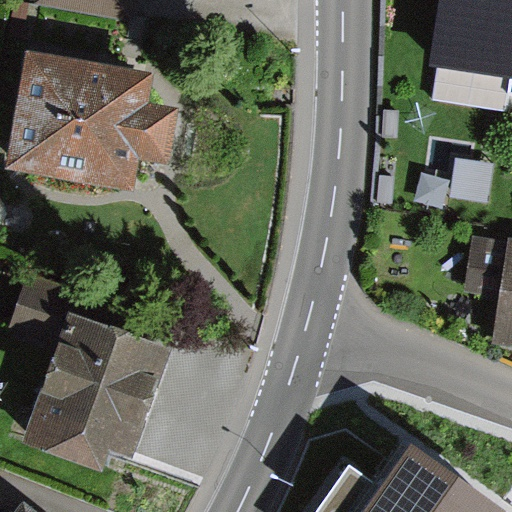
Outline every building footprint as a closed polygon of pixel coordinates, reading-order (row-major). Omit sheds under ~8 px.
[(36,0),(36,5),(124,19),(126,0),(36,0)] [(511,0),(441,0),(429,81),(511,94),(511,0)] [(131,54),(9,36),(0,97),(0,148),(114,166),(119,136),(144,139),(152,85),(127,82),(131,54)] [(511,234),(463,228),(456,280),(491,285),(486,321),(511,325),(511,234)] [(152,327),(57,297),(15,427),(111,457),(152,327)] [(501,511),(412,445),(362,511),(501,511)] [(0,511),(27,511),(7,495),(0,502),(0,511)]
